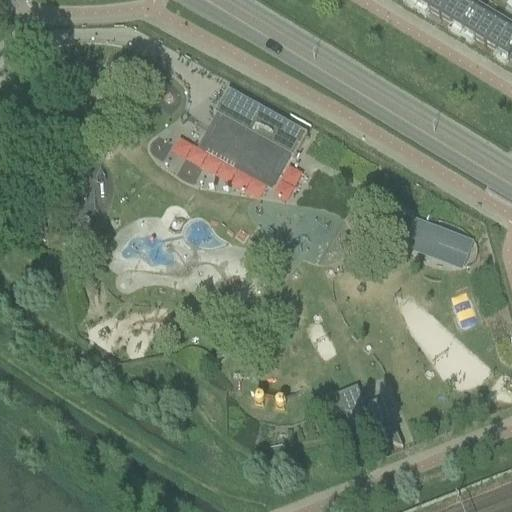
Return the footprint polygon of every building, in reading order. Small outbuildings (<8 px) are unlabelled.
[(511,36),(452,0),(404,0),(511,65),(511,36)] [(223,122),(210,147),(271,181),(284,156),(294,161),(307,137),(227,93),(214,117),(223,122)] [(458,274),(469,244),(409,221),(398,250),(458,274)] [(388,418),(382,405),(364,412),(356,393),(328,404),(357,430),(388,418)] [(393,431),(388,418),(357,430),(361,434),(401,450),(393,431)]
